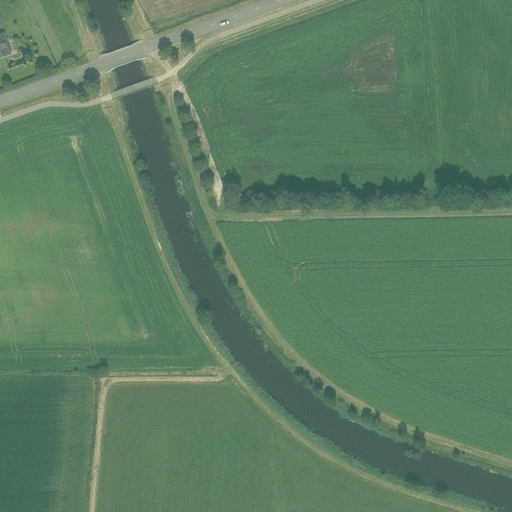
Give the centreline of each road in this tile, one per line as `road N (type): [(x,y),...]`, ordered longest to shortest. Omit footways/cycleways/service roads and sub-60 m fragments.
road 1 (track): [(478,511),(348,467),(250,391),(180,292),(108,99)]
road 2 (track): [(207,210),(229,217),(511,212)]
road 3 (tertiary): [(0,105),(279,0)]
road 4 (track): [(170,73),(173,116),(207,210)]
